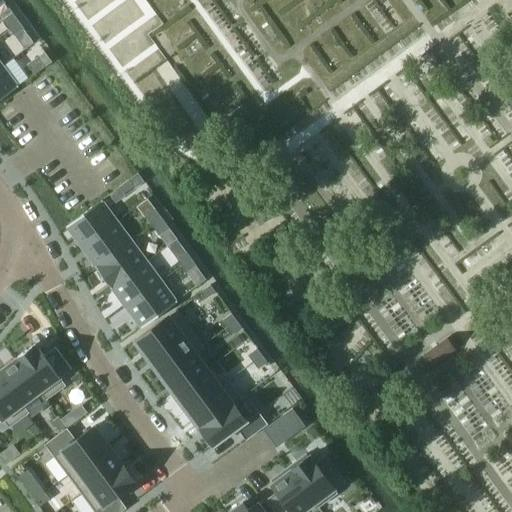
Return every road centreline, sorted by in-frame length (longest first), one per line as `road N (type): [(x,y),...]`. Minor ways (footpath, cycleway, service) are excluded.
road 1 (track): [(266,160),(511,503)]
road 2 (track): [(168,132),(206,168),(252,166),(431,34)]
road 3 (residential): [(16,244),(40,265),(125,410),(194,493)]
road 4 (track): [(248,167),(235,200),(253,244),(308,300),(325,344),(363,376),(394,378)]
road 5 (track): [(285,146),(430,343)]
road 6 (track): [(511,241),(383,71)]
road 7 (track): [(234,0),(278,62),(362,0)]
road 8 (track): [(191,0),(266,99),(309,71)]
road 9 (track): [(405,0),(511,135)]
road 10 (track): [(412,367),(389,387),(394,445),(442,511)]
road 11 (track): [(389,387),(478,511)]
road 12 (track): [(511,285),(407,359)]
